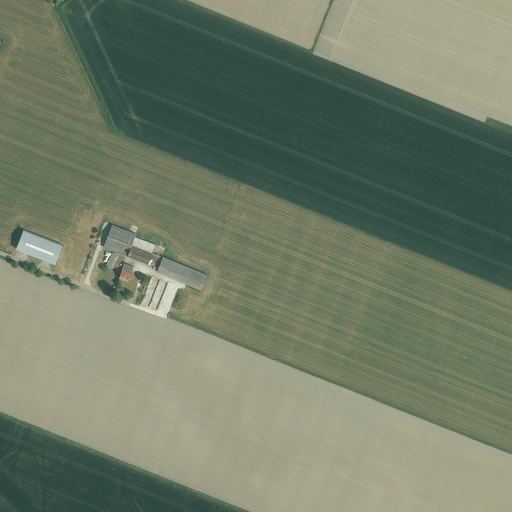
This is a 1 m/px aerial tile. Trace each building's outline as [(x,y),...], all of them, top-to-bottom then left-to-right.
[(112,224),(104,247),(148,264),(148,263),(155,266),(154,269),(157,271),(201,290),(207,274),(163,256),(152,252),(155,244),(135,236),(136,233),(130,231),(112,224)] [(23,229),(16,248),(23,251),(47,260),(55,263),(63,245),(23,229)] [(113,252),(105,266),(110,268),(117,255),(113,252)] [(125,263),(119,278),(128,281),(134,266),(125,263)] [(153,296),(160,278),(153,275),(146,293),(153,296)] [(151,307),(158,309),(164,293),(159,291),(155,301),(153,300),(151,307)]
